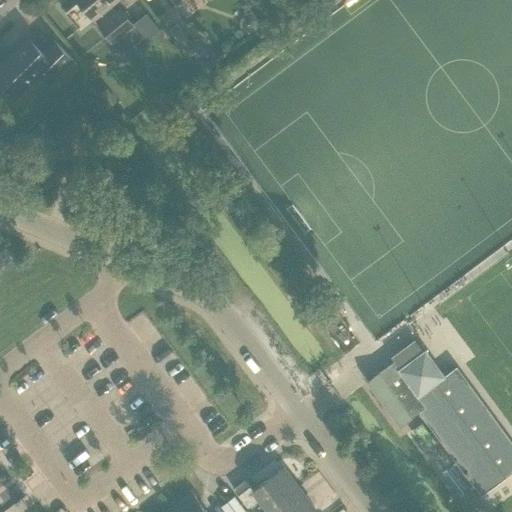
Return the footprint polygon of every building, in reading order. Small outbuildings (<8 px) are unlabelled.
[(113,43),(134,25),(120,8),(115,12),(110,6),(117,0),(77,0),(93,20),(94,19),(99,25),(99,26),(113,43)] [(160,28),(147,12),(137,21),(149,37),(160,28)] [(191,42),(177,23),(168,30),(189,56),(204,44),(198,37),(191,42)] [(30,41),(0,70),(0,82),(14,97),(39,71),(51,83),(74,60),(53,38),(40,51),(30,41)] [(75,353),(98,338),(91,328),(69,343),(75,353)] [(366,381),(397,422),(399,426),(412,417),(412,416),(419,410),(481,494),(511,471),(511,441),(456,366),(444,375),(425,350),(399,369),(394,361),(366,381)] [(268,511),(299,488),(283,467),(253,489),(250,485),(238,495),(247,507),(258,498),(268,511)] [(299,488),(268,511),(269,511),(310,511),(315,509),(299,488)] [(15,490),(0,501),(0,508),(2,511),(3,511),(21,498),(15,490)] [(171,508),(173,511),(206,511),(192,492),(171,508)]
